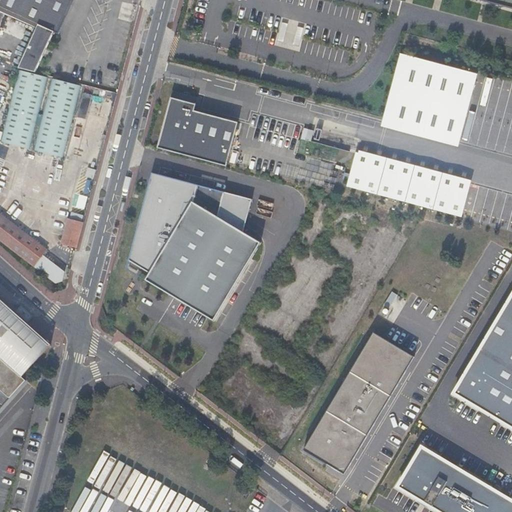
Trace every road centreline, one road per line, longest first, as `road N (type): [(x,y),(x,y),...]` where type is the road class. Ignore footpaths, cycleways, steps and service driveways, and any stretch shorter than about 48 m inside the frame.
road 1 (residential): [(78,330),(166,0)]
road 2 (residential): [(127,365),(318,511)]
road 3 (unclassified): [(31,511),(63,392)]
